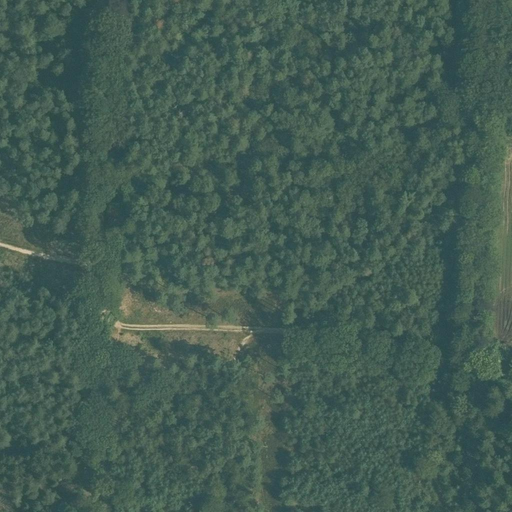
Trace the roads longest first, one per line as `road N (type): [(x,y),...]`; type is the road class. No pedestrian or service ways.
road 1 (track): [(488,0),(461,511)]
road 2 (unclassified): [(107,0),(95,286)]
road 3 (unclassified): [(94,326),(93,511)]
road 4 (track): [(112,326),(255,330)]
road 5 (track): [(386,342),(255,330)]
